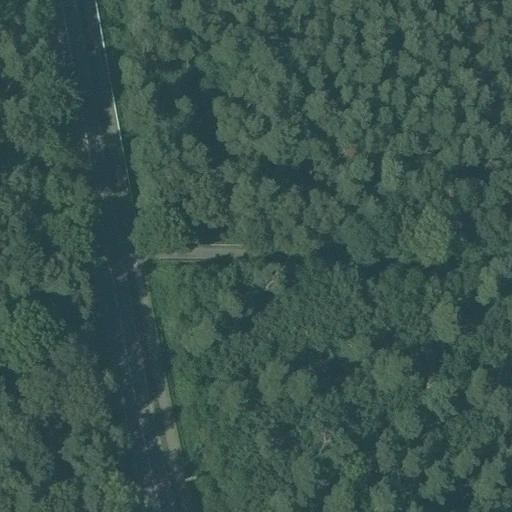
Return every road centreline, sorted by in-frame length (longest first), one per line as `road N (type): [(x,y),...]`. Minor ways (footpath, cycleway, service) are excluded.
road 1 (secondary): [(158,511),(59,0)]
road 2 (track): [(106,260),(511,243)]
